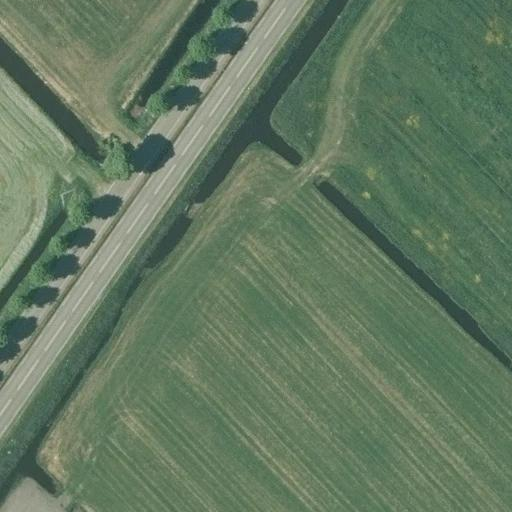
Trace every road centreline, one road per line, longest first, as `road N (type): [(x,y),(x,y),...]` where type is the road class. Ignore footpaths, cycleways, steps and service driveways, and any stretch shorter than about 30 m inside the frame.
road 1 (primary): [(0,414),(292,0)]
road 2 (unclassified): [(0,365),(255,0)]
